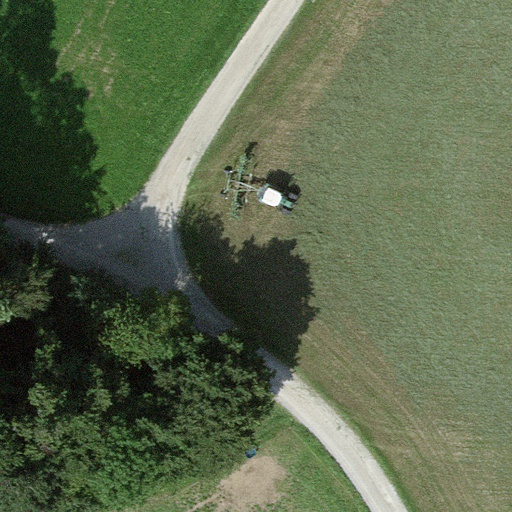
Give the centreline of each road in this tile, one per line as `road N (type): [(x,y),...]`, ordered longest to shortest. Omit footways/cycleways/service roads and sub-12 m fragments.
road 1 (track): [(392,511),(376,473),(141,274),(0,215)]
road 2 (track): [(141,274),(226,108),(303,0)]
